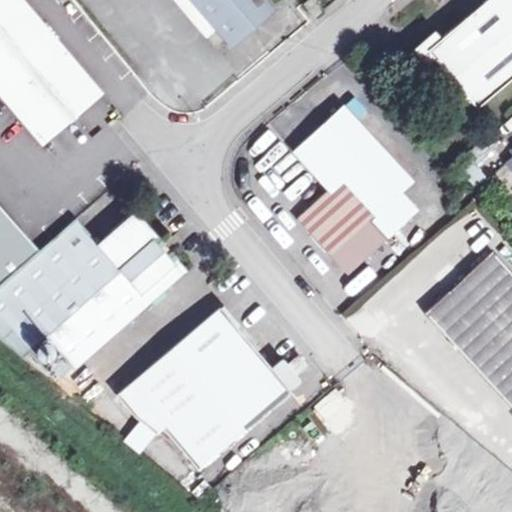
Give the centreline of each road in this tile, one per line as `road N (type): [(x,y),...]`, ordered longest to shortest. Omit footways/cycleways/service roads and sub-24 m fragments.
road 1 (unclassified): [(379,0),(208,138),(194,161),(201,187),(332,346)]
road 2 (unknown): [(0,144),(56,176),(71,176),(142,133)]
road 3 (unknown): [(153,128),(54,0)]
road 4 (unknown): [(256,99),(148,0)]
